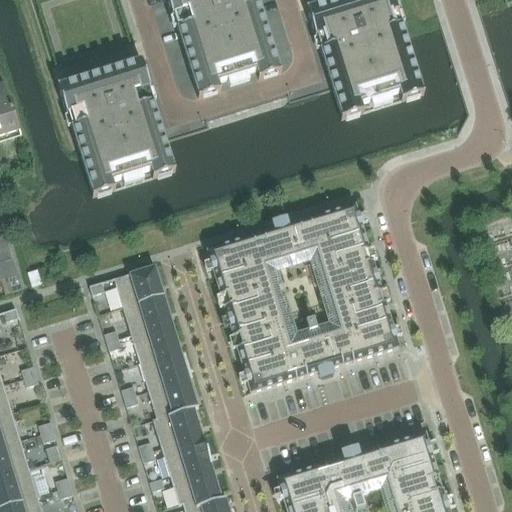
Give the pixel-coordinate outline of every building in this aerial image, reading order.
[(165,0),(171,18),(173,17),(177,30),(176,31),(177,32),(178,31),(199,99),(197,99),(198,100),(281,74),(280,73),(279,74),(258,6),(259,6),(259,5),(251,7),(248,0),(165,0)] [(343,0),(307,11),(307,10),(305,11),(314,39),(316,39),(320,52),(319,52),(320,53),(321,53),(342,120),(340,121),(341,122),(424,96),(423,95),(422,95),(401,28),(402,28),(402,26),(401,27),(397,14),(398,13),(394,0),(343,0)] [(92,199),(175,173),(174,172),(173,173),(152,106),(154,105),(153,104),(152,104),(148,91),(150,91),(141,62),(140,62),(140,63),(110,73),(112,79),(90,85),(88,80),(58,89),(58,88),(57,88),(66,117),(68,116),(72,129),(70,130),(71,131),(72,131),(93,198),(92,198),(92,199)] [(0,140),(18,135),(2,85),(0,85),(0,140)] [(274,233),(253,239),(252,238),(251,239),(251,240),(207,253),(210,264),(215,262),(218,270),(212,272),(220,297),(219,297),(219,299),(226,297),(227,301),(229,307),(223,309),(223,311),(224,310),(227,320),(233,318),(235,327),(230,329),(233,338),(232,339),(232,340),(238,338),(242,349),(235,351),(236,352),(237,352),(244,377),(250,375),(252,383),(247,385),(250,395),(295,382),(295,383),(296,382),(296,381),(352,364),(352,365),(353,365),(353,364),(398,350),(395,340),(389,341),(387,333),(392,331),(385,306),(385,305),(372,264),(368,253),(369,253),(369,252),(368,252),(360,227),(355,229),(352,220),(358,219),(354,208),(310,222),(309,221),(308,221),(308,222),(287,229),(274,233)] [(12,260),(0,264),(0,269),(9,296),(21,292),(12,260)] [(155,269),(113,282),(122,311),(163,298),(155,271),(155,269)] [(27,276),(28,278),(32,290),(42,287),(37,273),(27,276)] [(101,286),(89,289),(91,298),(103,295),(101,286)] [(163,298),(122,311),(130,339),(171,326),(163,298)] [(15,312),(3,315),(6,324),(18,321),(15,312)] [(171,326),(130,339),(139,367),(180,354),(171,326)] [(115,334),(103,338),(106,346),(118,342),(115,334)] [(118,342),(106,346),(109,355),(121,351),(118,342)] [(180,354),(139,367),(148,394),(188,382),(180,354)] [(33,369),(21,373),(23,382),(36,378),(33,369)] [(36,378),(23,382),(26,390),(38,386),(36,378)] [(188,382),(148,394),(156,422),(156,423),(193,412),(194,413),(198,411),(188,382)] [(0,419),(11,416),(3,388),(0,388),(0,419)] [(132,390),(120,393),(123,402),(135,398),(132,390)] [(135,398),(123,402),(126,410),(138,407),(135,398)] [(156,422),(152,423),(161,452),(202,440),(194,413),(193,412),(156,423),(156,422)] [(0,419),(0,449),(20,444),(11,416),(0,419)] [(50,425),(38,429),(40,437),(53,434),(50,425)] [(53,434),(40,437),(43,446),(55,442),(53,434)] [(447,511),(425,437),(277,482),(285,511),(447,511)] [(202,440),(161,452),(170,480),(210,468),(202,440)] [(0,480),(28,471),(20,444),(0,449),(0,480)] [(150,447),(138,450),(140,459),(152,455),(150,447)] [(152,455),(140,459),(143,467),(155,463),(152,455)] [(210,468),(170,480),(178,509),(219,496),(210,468)] [(0,510),(37,499),(28,471),(0,480),(0,510)] [(67,481),(55,485),(57,493),(70,489),(67,481)] [(161,483),(149,486),(152,495),(164,492),(161,483)] [(70,489),(57,493),(60,501),(72,498),(70,489)] [(0,510),(0,511),(40,511),(36,500),(0,510)] [(226,500),(187,511),(228,511),(225,502),(226,502),(226,500)]
